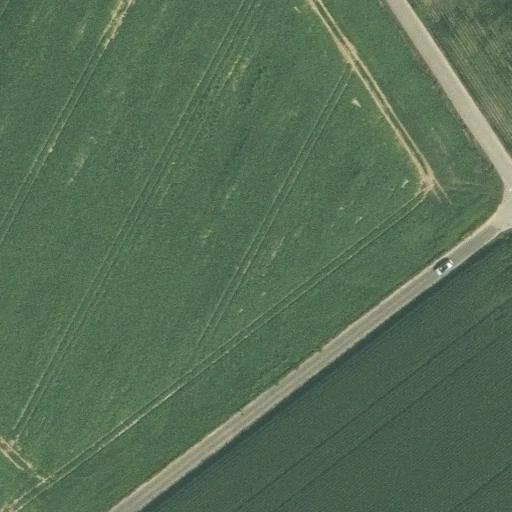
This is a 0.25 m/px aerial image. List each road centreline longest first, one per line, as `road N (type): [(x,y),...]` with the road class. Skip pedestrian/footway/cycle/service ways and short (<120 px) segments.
road 1 (residential): [(511,219),(121,511)]
road 2 (residential): [(396,0),(511,179)]
